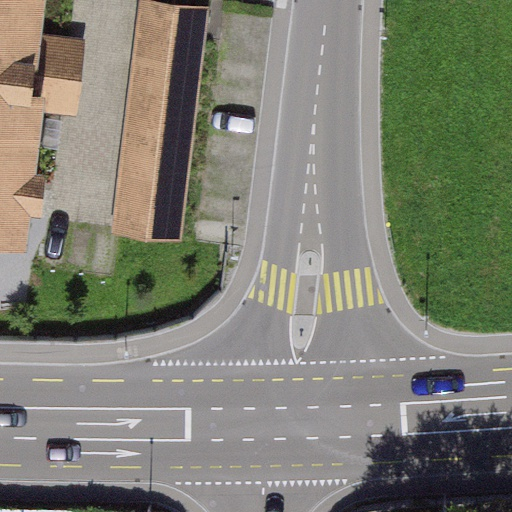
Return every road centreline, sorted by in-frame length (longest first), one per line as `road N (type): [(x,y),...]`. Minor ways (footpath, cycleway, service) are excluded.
road 1 (residential): [(282,436),(310,298),(326,0)]
road 2 (primary): [(0,439),(282,436)]
road 3 (primary): [(282,436),(511,416)]
